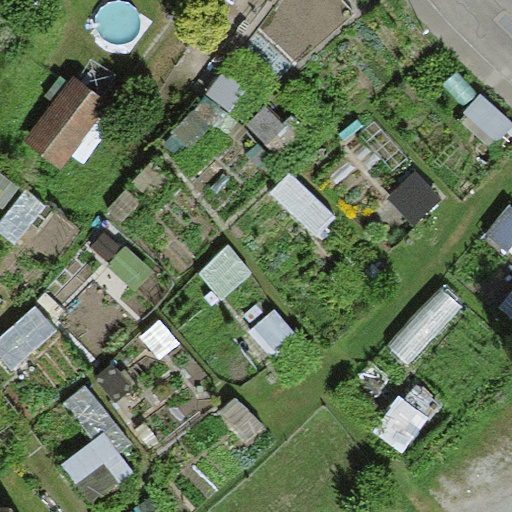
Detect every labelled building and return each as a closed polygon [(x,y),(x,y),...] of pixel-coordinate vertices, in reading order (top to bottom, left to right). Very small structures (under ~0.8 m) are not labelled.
[(233,60),(206,99),(271,157),(309,126),(233,60)] [(112,107),(73,76),(23,139),(61,170),(112,107)] [(433,98),(495,151),(511,133),(511,122),(458,76),(433,98)] [(414,166),(387,193),(416,222),(442,190),(414,166)] [(287,176),(271,194),(317,239),(337,218),(287,176)] [(511,207),(510,206),(477,241),(511,259),(511,207)] [(89,250),(139,293),(154,269),(103,232),(89,250)] [(195,271),(221,301),(252,274),(226,241),(195,271)] [(384,349),(407,365),(465,308),(445,286),(384,349)] [(265,312),(255,301),(245,311),(255,325),(248,332),(274,360),(300,334),(273,307),(265,312)] [(0,337),(0,361),(8,372),(54,333),(32,305),(0,337)] [(159,321),(134,335),(154,358),(179,341),(159,321)] [(399,394),(371,435),(404,450),(432,415),(399,394)] [(222,412),(246,445),(263,429),(235,399),(222,412)] [(57,464),(89,504),(135,473),(101,430),(57,464)]
